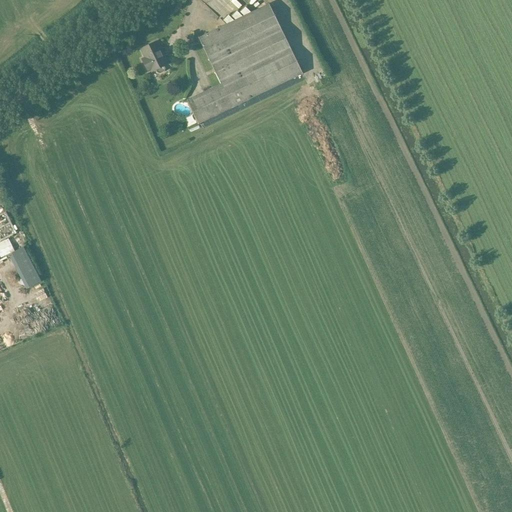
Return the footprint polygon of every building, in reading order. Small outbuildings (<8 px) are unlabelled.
[(198,124),(303,74),(269,4),(198,38),(220,84),(186,100),(198,124)] [(151,72),(152,74),(156,72),(157,73),(160,74),(164,72),(165,69),(164,68),(167,66),(157,43),(141,51),(145,60),(142,61),(148,74),(151,72)] [(0,252),(21,241),(13,226),(14,226),(4,208),(0,210),(0,229),(0,230),(4,228),(8,235),(0,239),(0,252)] [(27,288),(42,281),(24,246),(9,253),(27,288)] [(36,293),(25,298),(34,319),(45,314),(36,293)]
